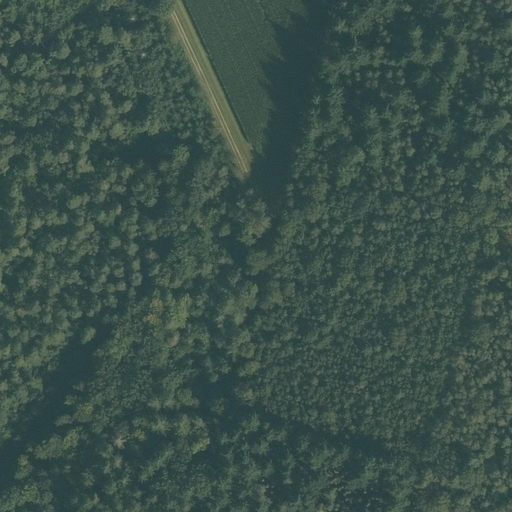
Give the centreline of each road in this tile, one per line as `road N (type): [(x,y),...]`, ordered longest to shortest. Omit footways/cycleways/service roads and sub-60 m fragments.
road 1 (track): [(335,0),(194,511)]
road 2 (track): [(270,235),(204,220),(157,197),(0,15)]
road 3 (track): [(271,229),(165,0)]
